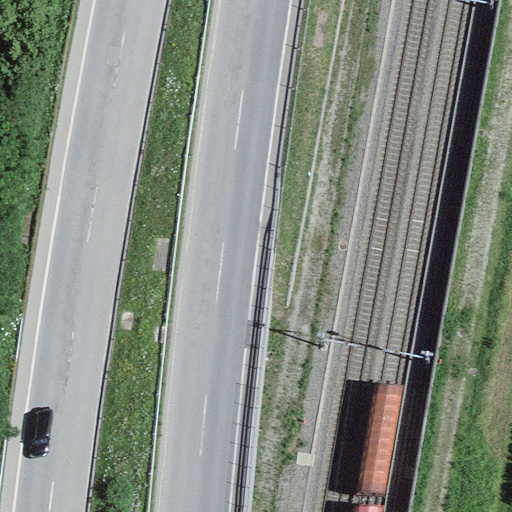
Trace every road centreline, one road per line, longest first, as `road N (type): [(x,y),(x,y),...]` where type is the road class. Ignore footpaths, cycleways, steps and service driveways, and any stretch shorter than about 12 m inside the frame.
road 1 (trunk): [(128,0),(90,194),(44,511)]
road 2 (track): [(359,0),(281,511)]
road 3 (trunk): [(194,511),(254,0)]
road 4 (track): [(427,511),(511,37)]
